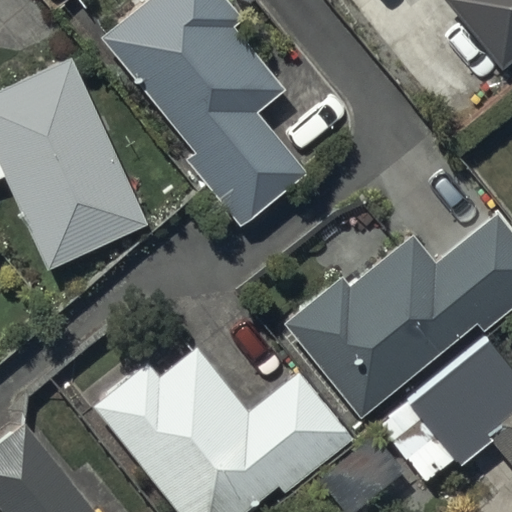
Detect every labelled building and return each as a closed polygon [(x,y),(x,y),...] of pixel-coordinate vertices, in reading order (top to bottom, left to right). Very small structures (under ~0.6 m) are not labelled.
[(226,0),(136,0),(97,32),(189,149),(182,154),(234,220),(301,166),(253,106),(283,83),(231,18),(237,13),(226,0)] [(409,0),(378,0),(351,24),(441,128),(511,67),(511,64),(456,0),(432,0),(419,11),(409,0)] [(511,0),(471,0),(500,34),(511,23),(511,0)] [(144,221),(67,50),(0,79),(0,175),(3,175),(44,266),(144,221)] [(335,270),(276,318),(355,414),(469,319),(478,330),(511,302),(511,236),(489,210),(428,260),(406,232),(345,282),(335,270)] [(511,375),(480,337),(375,423),(409,466),(447,435),(465,457),(487,438),(511,468),(511,375)] [(276,489),(345,431),(291,367),(244,407),(188,342),(152,373),(141,359),(85,407),(175,511),(235,511),(270,483),(276,489)] [(0,511),(90,511),(15,420),(0,432),(0,511)]
